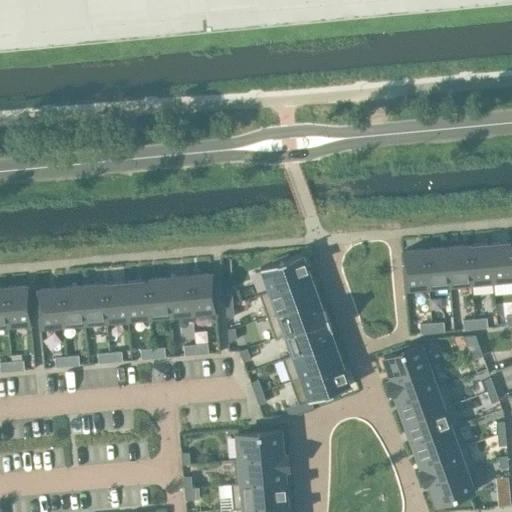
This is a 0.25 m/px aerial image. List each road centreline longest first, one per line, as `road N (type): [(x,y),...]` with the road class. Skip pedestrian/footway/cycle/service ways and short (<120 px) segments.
road 1 (residential): [(418,511),(320,240)]
road 2 (unclassified): [(0,172),(240,150)]
road 3 (unclassified): [(332,141),(511,124)]
